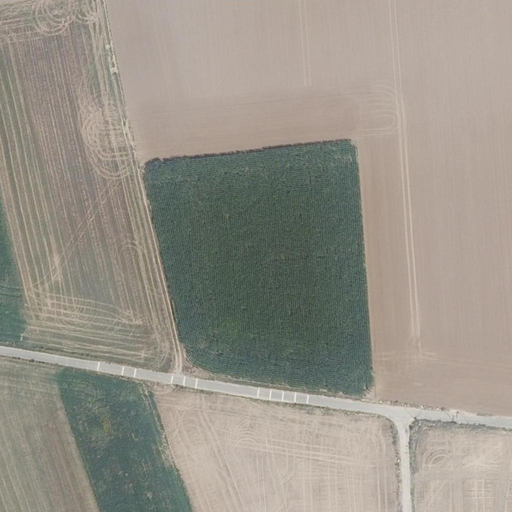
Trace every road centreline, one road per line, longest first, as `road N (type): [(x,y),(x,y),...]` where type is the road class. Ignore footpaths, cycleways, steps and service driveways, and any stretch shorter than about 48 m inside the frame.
road 1 (unclassified): [(0,349),(511,423)]
road 2 (track): [(101,0),(183,379)]
